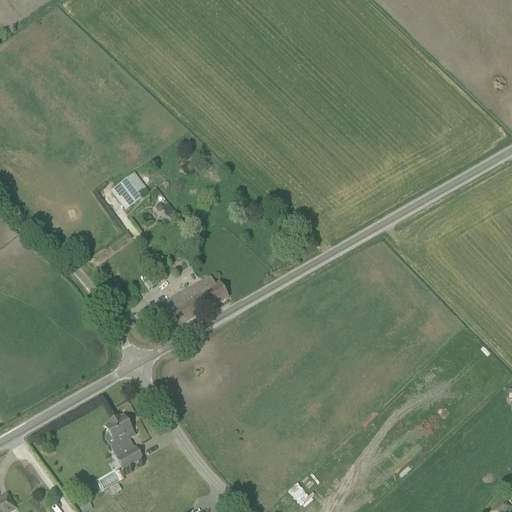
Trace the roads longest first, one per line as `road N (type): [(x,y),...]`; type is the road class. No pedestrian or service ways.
road 1 (unclassified): [(138,363),(511,149)]
road 2 (unclassified): [(138,363),(64,259),(0,201)]
road 3 (unclassified): [(248,511),(208,472),(138,363)]
road 4 (unclassified): [(0,443),(138,363)]
